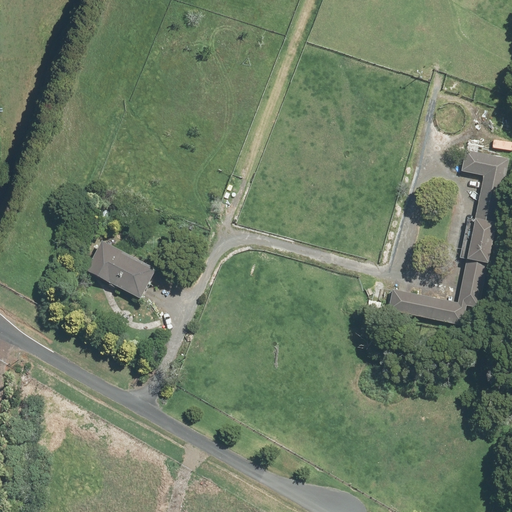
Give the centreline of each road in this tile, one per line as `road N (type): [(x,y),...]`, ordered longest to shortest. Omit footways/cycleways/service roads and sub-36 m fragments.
road 1 (unknown): [(139,404),(211,249),(238,239),(379,265),(403,248),(418,202)]
road 2 (residential): [(0,324),(278,485),(342,511)]
